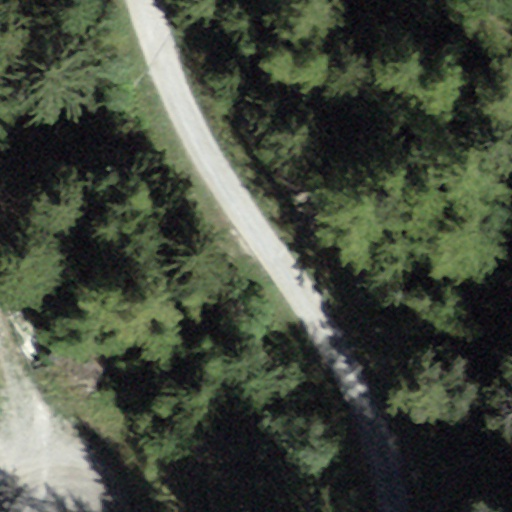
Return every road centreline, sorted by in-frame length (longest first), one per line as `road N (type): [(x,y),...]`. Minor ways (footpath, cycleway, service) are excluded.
road 1 (track): [(392,511),(377,419),(293,271),(180,102),(145,0)]
road 2 (track): [(0,508),(10,488),(43,470),(111,511)]
